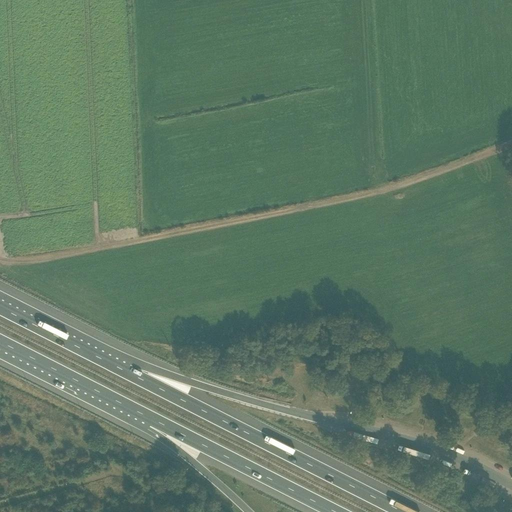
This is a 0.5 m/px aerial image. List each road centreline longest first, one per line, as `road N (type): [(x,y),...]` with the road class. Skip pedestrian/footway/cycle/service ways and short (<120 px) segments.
road 1 (track): [(0,257),(49,255),(371,193),(511,146)]
road 2 (motorway): [(403,511),(132,374)]
road 3 (motorway): [(151,419),(335,511)]
road 4 (motorway): [(314,418),(132,374)]
road 5 (motorway): [(0,342),(151,419)]
road 6 (motorway): [(132,374),(0,307)]
road 7 (motorway): [(151,419),(249,511)]
